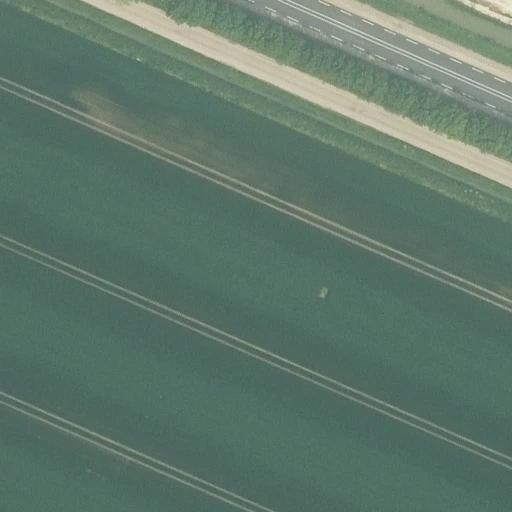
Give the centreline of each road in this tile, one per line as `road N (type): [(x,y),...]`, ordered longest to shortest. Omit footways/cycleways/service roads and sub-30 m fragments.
road 1 (unclassified): [(511,181),(100,0)]
road 2 (primary): [(511,102),(277,0)]
